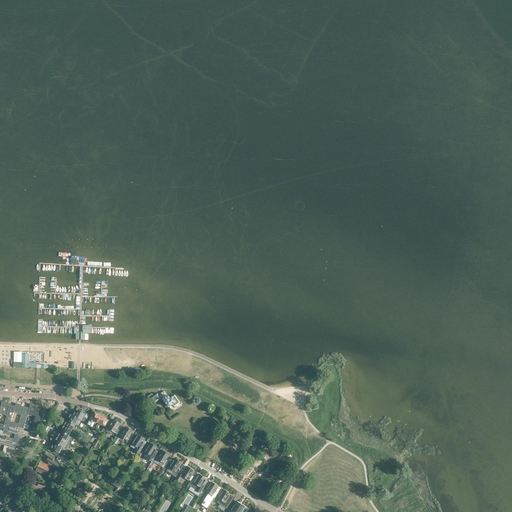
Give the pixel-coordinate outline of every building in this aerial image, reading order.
[(81,333),(81,340),(84,340),(84,333),(91,334),(91,326),(85,325),(83,325),(83,332),(82,332),(81,333)] [(22,354),(21,362),(14,362),(13,363),(13,368),(36,368),(36,364),(36,363),(29,363),(29,354),(22,354)] [(152,394),(147,397),(150,401),(151,400),(154,403),(161,399),(160,398),(162,397),(162,398),(163,397),(164,399),(163,399),(168,407),(172,404),(173,407),(179,403),(175,395),(170,399),(168,396),(167,397),(166,395),(167,395),(164,391),(160,394),(160,395),(159,396),(157,393),(153,396),(152,394)] [(4,425),(6,425),(9,426),(10,425),(14,412),(15,406),(11,405),(10,407),(7,406),(8,404),(2,402),(0,407),(1,407),(0,409),(0,413),(7,416),(4,423),(4,425)] [(23,429),(25,424),(28,413),(29,409),(21,406),(22,405),(16,403),(15,406),(14,412),(22,414),(17,429),(23,430),(23,429)] [(29,409),(28,413),(36,415),(32,426),(31,430),(35,431),(36,432),(37,431),(39,427),(38,427),(43,410),(35,408),(36,406),(30,404),(29,409)] [(77,406),(76,409),(73,415),(72,415),(81,420),(82,421),(84,422),(86,419),(87,419),(89,415),(82,411),(83,410),(77,406)] [(67,419),(76,424),(79,426),(82,421),(81,420),(72,415),(73,415),(70,413),(67,419)] [(92,421),(97,423),(98,423),(101,415),(100,415),(100,414),(98,414),(95,413),(94,416),(91,415),(87,424),(90,426),(92,421)] [(106,419),(106,417),(104,416),(102,415),(101,415),(98,423),(103,425),(103,426),(105,427),(109,421),(106,419)] [(224,415),(220,422),(224,425),(229,418),(224,415)] [(211,418),(208,421),(212,426),(216,423),(211,418)] [(63,425),(72,430),(76,424),(67,419),(63,425)] [(120,424),(113,419),(108,428),(106,427),(104,431),(103,431),(104,432),(105,433),(105,431),(110,434),(112,431),(117,434),(120,431),(117,429),(120,424)] [(28,432),(26,431),(23,430),(17,429),(9,426),(6,425),(4,429),(3,431),(15,434),(14,439),(6,437),(5,440),(16,443),(24,445),(26,439),(24,439),(25,436),(26,436),(28,432)] [(63,425),(60,430),(69,436),(72,430),(63,425)] [(129,437),(132,432),(125,427),(120,436),(127,440),(126,442),(128,443),(132,438),(129,437)] [(69,436),(60,430),(57,436),(70,443),(73,438),(69,436)] [(249,432),(246,430),(243,435),(241,434),(238,438),(243,441),(249,432)] [(145,440),(138,435),(130,446),(136,450),(135,451),(139,454),(146,442),(144,441),(145,440)] [(57,436),(54,442),(66,449),(70,443),(57,436)] [(93,446),(95,448),(102,437),(99,436),(93,446)] [(17,443),(16,443),(5,440),(0,438),(0,444),(8,446),(6,455),(14,457),(16,451),(15,451),(17,443)] [(66,449),(54,442),(50,447),(55,450),(53,452),(61,457),(66,449)] [(151,462),(153,459),(157,453),(159,449),(157,448),(157,447),(150,443),(144,451),(146,452),(143,457),(151,462)] [(160,455),(157,453),(153,459),(151,462),(147,470),(150,472),(151,471),(153,469),(159,473),(164,464),(169,455),(162,451),(160,455)] [(43,456),(49,459),(47,462),(57,469),(59,464),(53,460),(55,457),(46,452),(43,456)] [(281,454),(278,458),(282,463),(286,459),(281,454)] [(228,458),(226,456),(225,459),(226,460),(226,461),(231,465),(232,465),(234,467),(237,462),(236,460),(234,462),(229,458),(228,458)] [(178,473),(184,465),(181,463),(174,458),(169,467),(176,471),(174,474),(177,476),(178,473)] [(48,469),(50,465),(40,461),(37,468),(49,474),(51,470),(48,469)] [(246,472),(247,471),(245,470),(248,464),(246,463),(239,473),(237,472),(236,474),(243,479),(247,473),(246,472)] [(186,466),(181,474),(179,473),(175,479),(180,482),(183,477),(189,480),(191,481),(194,477),(192,476),(194,471),(186,466)] [(196,478),(194,477),(191,481),(193,483),(190,486),(196,490),(196,491),(200,494),(208,482),(205,480),(206,479),(198,474),(196,478)] [(208,507),(220,488),(211,482),(205,490),(210,493),(203,504),(208,507)] [(219,499),(217,502),(227,508),(234,497),(230,495),(223,490),(218,498),(219,499)] [(24,503),(29,507),(34,499),(28,496),(24,503)] [(23,510),(24,508),(12,500),(9,505),(17,510),(18,507),(23,510)] [(244,507),(236,502),(229,511),(245,511),(247,509),(244,507)]
